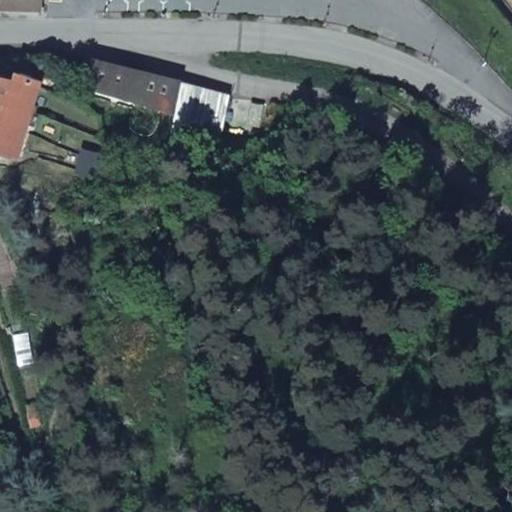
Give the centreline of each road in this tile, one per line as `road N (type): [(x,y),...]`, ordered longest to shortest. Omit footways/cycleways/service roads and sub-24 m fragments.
road 1 (unclassified): [(511,220),(409,136),(350,107),(202,74),(156,32)]
road 2 (secondary): [(156,32),(240,33),(355,58),(408,77),(511,140)]
road 3 (track): [(42,511),(0,359)]
road 4 (secondary): [(0,28),(156,32)]
